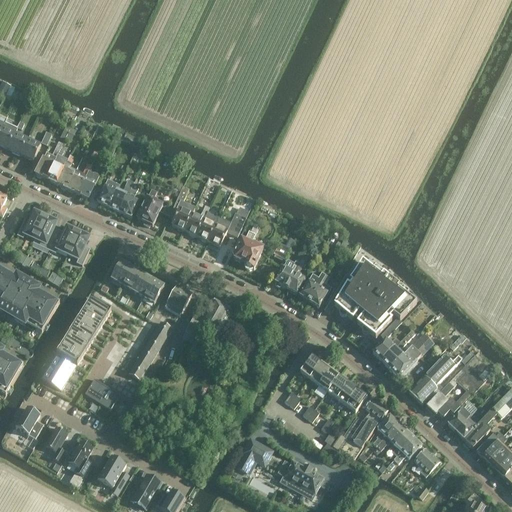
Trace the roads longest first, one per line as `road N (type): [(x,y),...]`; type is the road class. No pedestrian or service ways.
road 1 (tertiary): [(511,511),(326,340),(208,274)]
road 2 (tertiary): [(208,274),(28,191)]
road 3 (residential): [(208,274),(109,444)]
